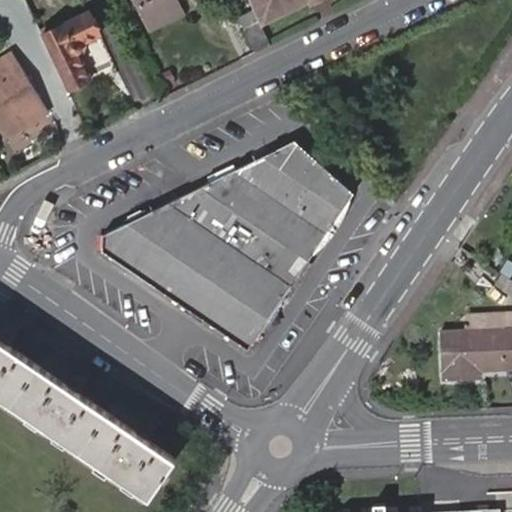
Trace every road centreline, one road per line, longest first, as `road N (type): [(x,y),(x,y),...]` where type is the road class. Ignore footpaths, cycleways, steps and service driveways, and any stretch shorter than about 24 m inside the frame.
road 1 (unknown): [(181,320),(260,367),(382,199),(278,112),(196,161)]
road 2 (residential): [(418,0),(60,174),(21,198),(0,240)]
road 3 (unknown): [(149,369),(181,320),(98,261),(94,244),(106,219),(196,161),(167,121)]
road 4 (residential): [(0,267),(190,397),(281,447)]
road 5 (tertiary): [(511,114),(332,370)]
road 6 (residential): [(390,444),(511,438)]
